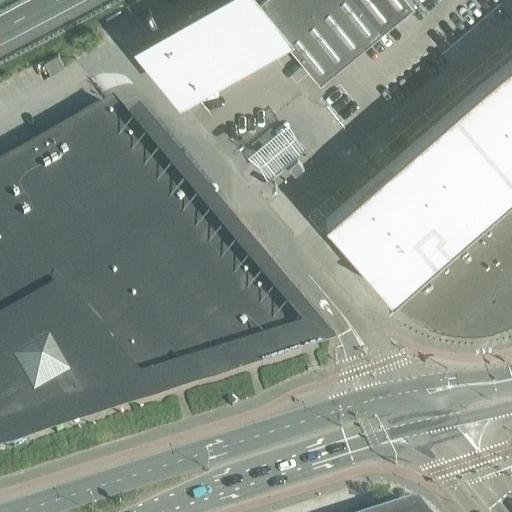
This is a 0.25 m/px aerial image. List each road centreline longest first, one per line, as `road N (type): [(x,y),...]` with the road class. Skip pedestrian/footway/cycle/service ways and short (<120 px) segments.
road 1 (primary): [(401,390),(21,511)]
road 2 (primary): [(161,511),(349,444),(429,426)]
road 3 (unclassified): [(91,65),(119,59),(142,72),(254,213)]
road 4 (unclassified): [(401,390),(254,213)]
